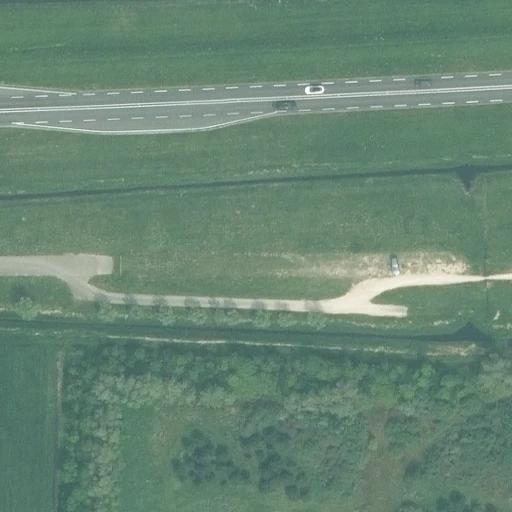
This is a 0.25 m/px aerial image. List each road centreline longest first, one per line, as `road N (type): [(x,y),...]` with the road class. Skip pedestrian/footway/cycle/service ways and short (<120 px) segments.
road 1 (primary): [(0,110),(511,86)]
road 2 (unclassified): [(0,266),(52,265),(98,298),(356,309)]
